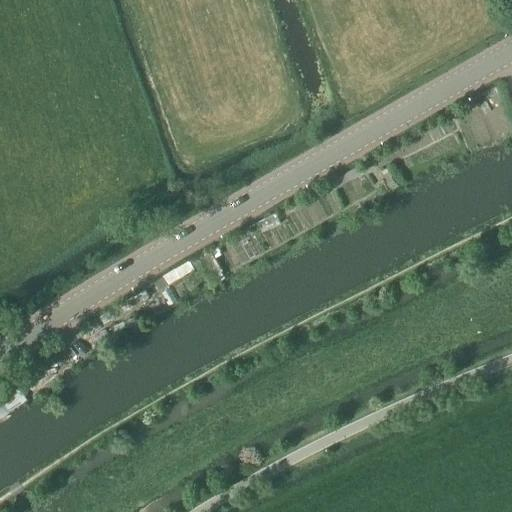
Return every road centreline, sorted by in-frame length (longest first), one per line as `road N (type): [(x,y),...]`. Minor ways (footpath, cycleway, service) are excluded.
road 1 (secondary): [(511,51),(0,351)]
road 2 (unclassified): [(511,359),(311,446),(202,511)]
